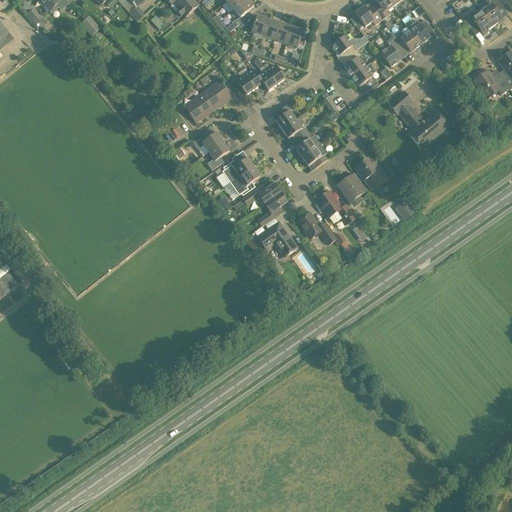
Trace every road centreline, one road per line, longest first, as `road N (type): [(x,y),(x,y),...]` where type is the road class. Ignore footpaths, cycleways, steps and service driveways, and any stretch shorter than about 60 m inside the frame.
road 1 (primary): [(53,511),(511,192)]
road 2 (track): [(317,328),(453,485)]
road 3 (residential): [(358,145),(298,187),(254,122)]
